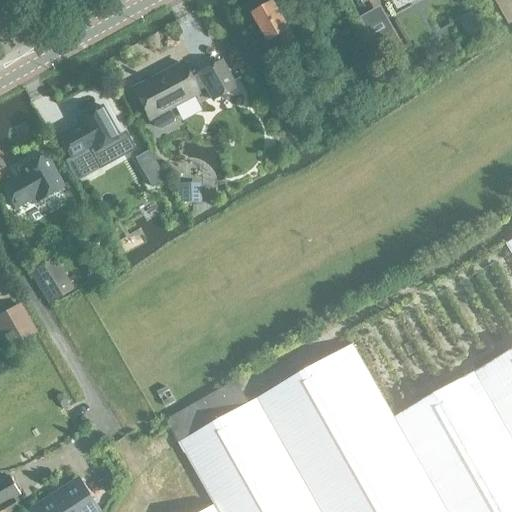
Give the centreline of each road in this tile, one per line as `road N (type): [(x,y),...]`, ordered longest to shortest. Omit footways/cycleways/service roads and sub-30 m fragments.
road 1 (track): [(0,378),(511,77)]
road 2 (unclassified): [(0,86),(155,0)]
